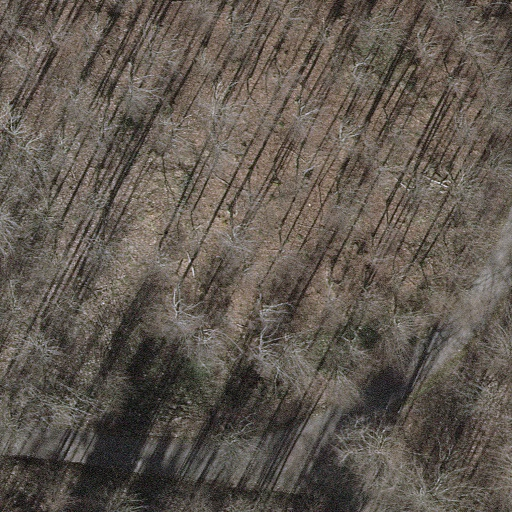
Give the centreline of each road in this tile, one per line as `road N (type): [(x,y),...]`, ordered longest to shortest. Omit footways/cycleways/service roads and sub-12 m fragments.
road 1 (track): [(0,434),(185,455),(299,445),(444,348),(511,256)]
road 2 (track): [(299,445),(412,511)]
